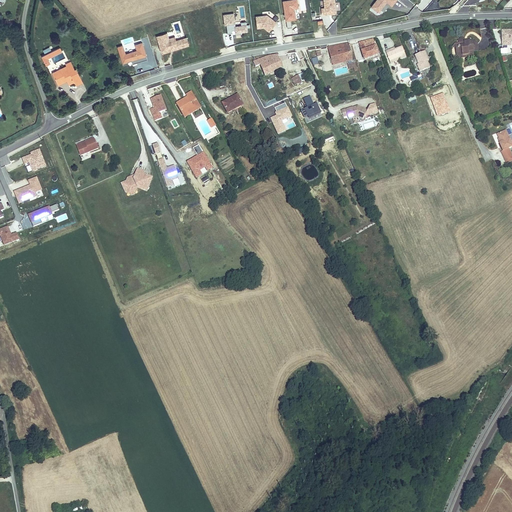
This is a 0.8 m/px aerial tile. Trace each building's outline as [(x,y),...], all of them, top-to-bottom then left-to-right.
[(288,28),(292,27),(291,20),(296,19),(294,8),(298,8),(297,0),(292,0),(284,1),(288,28)] [(324,0),(325,8),(321,8),(322,15),(330,14),(330,13),(332,13),(332,14),(336,13),(334,0),(324,0)] [(377,0),(372,7),(379,12),(381,9),(387,2),(390,4),(391,5),(395,0),(377,0)] [(384,12),(390,4),(387,2),(381,9),(384,12)] [(235,23),(234,13),(224,15),(225,25),(227,25),(228,34),(233,33),(232,30),(232,29),(236,29),(236,30),(236,34),(242,34),(242,32),(247,31),(246,22),(241,22),(241,25),(235,26),(235,23)] [(256,17),(257,28),(264,27),(270,32),(277,23),(268,15),(256,17)] [(511,31),(502,32),(503,46),(511,46),(511,41),(511,31)] [(233,33),(224,34),(225,46),(234,45),(233,33)] [(173,50),(189,45),(187,37),(176,40),(175,36),(169,38),(164,40),(162,34),(157,36),(159,44),(163,43),(166,52),(171,51),(170,49),(173,49),(173,50)] [(470,41),(459,43),(460,47),(455,48),(456,53),(463,52),(463,58),(468,57),(468,54),(473,53),(472,52),(478,51),(476,42),(472,43),(470,41)] [(148,59),(142,42),(136,44),(137,50),(126,54),(123,45),(118,47),(124,65),(129,63),(128,62),(132,60),(133,64),(137,63),(148,59)] [(359,48),(360,50),(364,62),(378,57),(373,43),(359,48)] [(348,44),(327,47),(330,56),(338,54),(341,64),(353,60),(348,44)] [(62,51),(60,47),(42,57),(46,66),(50,64),(48,59),(62,51)] [(395,48),(386,52),(390,63),(406,57),(402,47),(396,49),(395,48)] [(425,52),(416,56),(419,64),(418,65),(421,72),(430,68),(427,61),(428,60),(425,52)] [(338,54),(330,56),(333,66),(341,64),(338,54)] [(269,57),(255,65),(258,72),(262,71),(265,77),(282,70),(277,56),(269,57)] [(67,65),(52,73),(57,82),(66,77),(68,81),(69,84),(75,82),(67,65)] [(291,77),(294,84),(305,80),(302,73),(291,77)] [(417,74),(409,76),(413,85),(420,83),(417,74)] [(66,77),(57,82),(58,86),(68,81),(66,77)] [(306,81),(301,83),(303,86),(296,90),(297,93),(309,88),(306,81)] [(236,93),(222,102),(227,112),(241,103),(236,93)] [(185,99),(177,104),(182,114),(196,108),(194,103),(196,102),(192,94),(188,96),(188,99),(186,101),(185,99)] [(151,109),(153,116),(166,110),(161,96),(151,99),(154,108),(151,109)] [(415,96),(408,98),(410,104),(417,102),(415,96)] [(309,118),(321,112),(317,104),(313,106),(311,107),(310,104),(312,102),(309,97),(304,100),(308,108),(301,112),(305,118),(309,116),(309,118)] [(196,108),(182,114),(184,118),(200,110),(196,102),(194,103),(196,108)] [(275,108),(277,113),(279,116),(278,116),(272,119),(279,135),(286,131),(282,121),(292,117),(286,103),(275,108)] [(344,117),(348,116),(351,115),(353,119),(358,117),(363,120),(367,111),(358,107),(354,108),(354,107),(346,110),(342,111),(344,117)] [(511,146),(511,144),(506,131),(498,135),(501,144),(500,144),(503,151),(511,147),(511,146)] [(87,144),(77,148),(80,156),(98,149),(94,138),(86,141),(87,144)] [(156,154),(161,152),(158,144),(153,146),(156,154)] [(213,169),(200,145),(193,149),(197,157),(187,163),(196,178),(213,169)] [(46,167),(42,150),(22,155),(27,172),(46,167)] [(167,169),(163,159),(158,161),(167,187),(173,185),(172,181),(179,178),(175,166),(167,169)] [(122,183),(126,193),(138,188),(147,191),(153,177),(144,174),(145,171),(137,168),(135,175),(134,178),(131,179),(128,178),(127,181),(122,183)] [(32,186),(15,192),(20,203),(36,197),(35,193),(42,190),(37,178),(30,181),(32,186)] [(138,188),(126,193),(132,196),(135,194),(138,188)] [(50,207),(38,212),(38,213),(36,214),(36,213),(29,215),(33,227),(42,224),(41,220),(53,215),(52,214),(60,211),(57,205),(50,208),(50,207)] [(8,227),(0,229),(0,236),(1,236),(5,245),(19,240),(17,233),(11,235),(8,227)]
